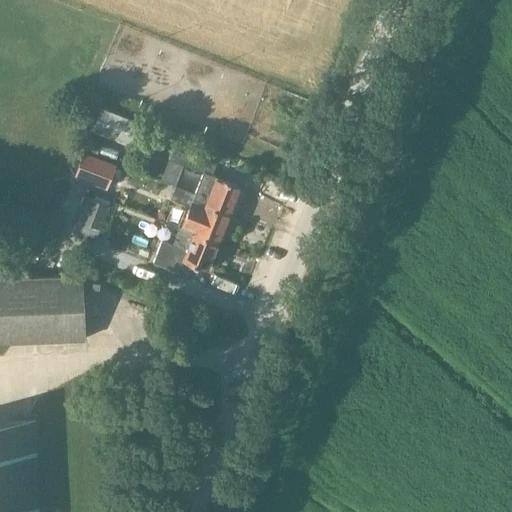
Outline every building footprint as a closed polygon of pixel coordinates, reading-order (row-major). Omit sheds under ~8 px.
[(134,127),(96,111),(91,123),(129,139),(134,127)] [(200,155),(178,145),(173,156),(195,166),(200,155)] [(76,148),(70,174),(105,182),(111,156),(76,148)] [(183,188),(178,201),(188,205),(191,199),(226,213),(238,184),(201,170),(193,192),(183,188)] [(173,184),(168,197),(178,201),(183,188),(173,184)] [(107,205),(87,197),(78,220),(98,228),(107,205)] [(191,199),(188,205),(179,227),(191,232),(192,231),(215,241),(226,213),(191,199)] [(184,250),(159,240),(151,261),(186,275),(191,264),(204,269),(215,241),(192,231),(191,232),(184,250)] [(79,276),(0,278),(0,341),(82,338),(79,276)] [(0,511),(35,511),(32,419),(0,420),(0,511)]
